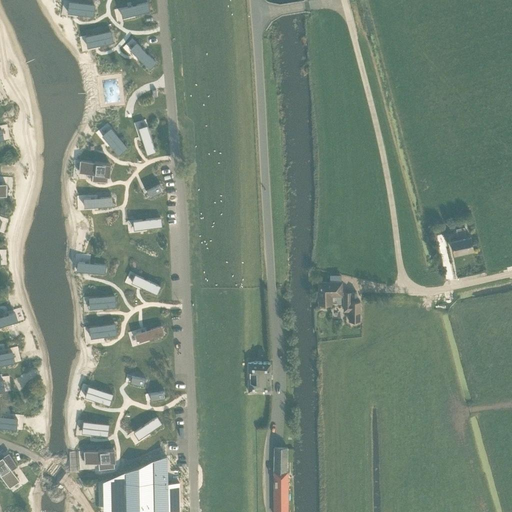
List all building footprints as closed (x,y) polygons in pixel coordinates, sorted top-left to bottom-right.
[(89,63),(88,40),(81,40),(81,63),(89,63)] [(150,63),(138,63),(138,82),(145,82),(145,68),(150,68),(150,63)] [(54,70),(45,70),(45,89),(54,89),(54,70)] [(108,175),(109,163),(83,161),(82,173),(108,175)] [(140,165),(141,186),(148,186),(148,164),(140,165)] [(67,199),(67,193),(59,193),(59,198),(47,198),(48,207),(64,206),(64,199),(67,199)] [(156,202),(156,223),(165,223),(164,202),(156,202)] [(48,221),(48,236),(71,237),(71,222),(48,221)] [(454,254),(473,249),(470,236),(466,237),(464,227),(456,228),(458,239),(451,240),(454,254)] [(131,251),(130,231),(122,231),(123,251),(131,251)] [(101,232),(100,252),(108,252),(108,233),(101,232)] [(318,282),(318,303),(341,302),(341,295),(341,281),(340,282),(340,275),(330,275),(331,282),(318,282)] [(360,301),(351,301),(351,292),(344,292),(344,311),(349,311),(349,321),(360,321),(360,301)] [(140,293),(131,293),(131,317),(139,317),(140,293)] [(115,313),(114,297),(88,298),(88,310),(107,310),(107,313),(115,313)] [(153,333),(170,333),(171,325),(154,324),(153,333)] [(113,341),(128,340),(128,327),(113,327),(113,341)] [(186,337),(183,337),(183,343),(194,343),(193,329),(186,330),(186,337)] [(151,353),(145,353),(145,371),(156,370),(155,360),(152,360),(151,353)] [(248,391),(271,391),(270,362),(248,362),(248,391)] [(93,384),(93,396),(91,396),(91,403),(100,403),(100,384),(93,384)] [(29,420),(29,411),(23,411),(22,407),(17,407),(17,421),(29,420)] [(0,444),(10,442),(7,433),(0,434),(0,444)] [(36,442),(19,444),(21,454),(37,452),(36,442)] [(273,470),(287,470),(287,447),(274,447),(273,470)] [(113,451),(87,451),(87,463),(113,463),(113,451)] [(166,483),(166,456),(124,472),(124,483),(110,483),(110,511),(179,511),(179,482),(166,483)] [(18,480),(4,458),(0,460),(0,473),(8,487),(18,480)] [(288,471),(287,470),(273,471),(273,493),(288,493),(288,488),(292,488),(292,482),(288,482),(288,471)] [(72,479),(55,478),(55,488),(72,488),(72,479)] [(20,497),(39,495),(37,486),(19,488),(20,497)] [(288,505),(288,493),(273,493),(273,511),(291,511),(292,505),(288,505)] [(93,511),(92,494),(85,495),(85,511),(93,511)] [(38,511),(36,503),(17,507),(18,511),(38,511)]
